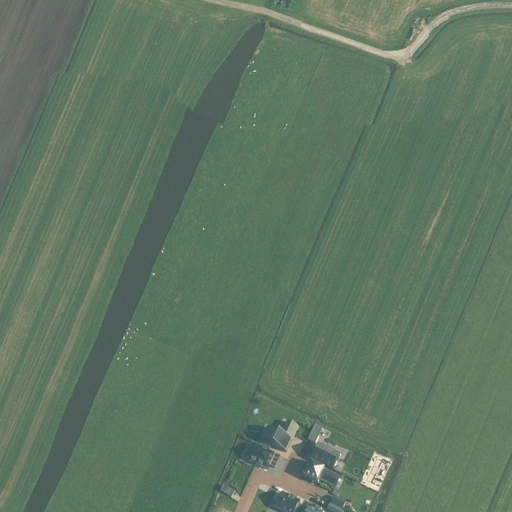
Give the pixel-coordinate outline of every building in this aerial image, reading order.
[(268,433),(262,447),(291,459),(303,431),(290,426),(284,440),(268,433)] [(320,429),(313,443),(321,447),(328,432),(320,429)] [(338,473),(346,458),(324,448),(317,463),(338,473)] [(283,471),(287,461),(261,450),(255,464),(275,473),(277,469),(283,471)] [(340,478),(317,467),(310,481),(324,487),(325,484),(336,489),(340,478)] [(229,488),(226,494),(237,500),(240,494),(229,488)] [(347,509),(349,503),(338,498),(336,504),(347,509)] [(266,511),(271,504),(265,501),(259,511),(266,511)] [(287,501),(282,511),(305,511),(306,511),(300,508),(301,507),(296,505),(296,506),(287,501)]
